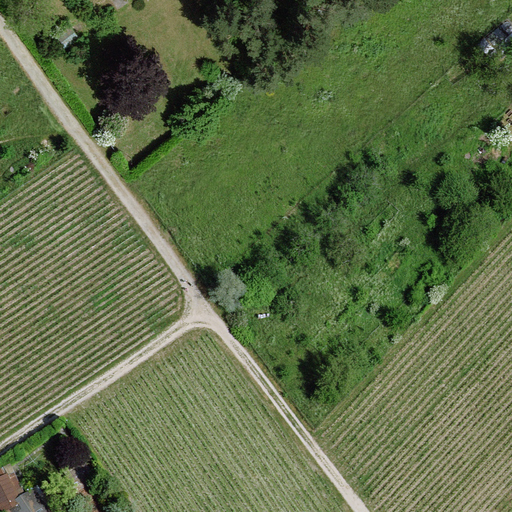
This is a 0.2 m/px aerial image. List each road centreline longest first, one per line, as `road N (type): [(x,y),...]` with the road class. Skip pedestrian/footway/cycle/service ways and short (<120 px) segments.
road 1 (track): [(0,20),(209,308)]
road 2 (track): [(209,308),(366,511)]
road 3 (track): [(0,454),(209,308)]
